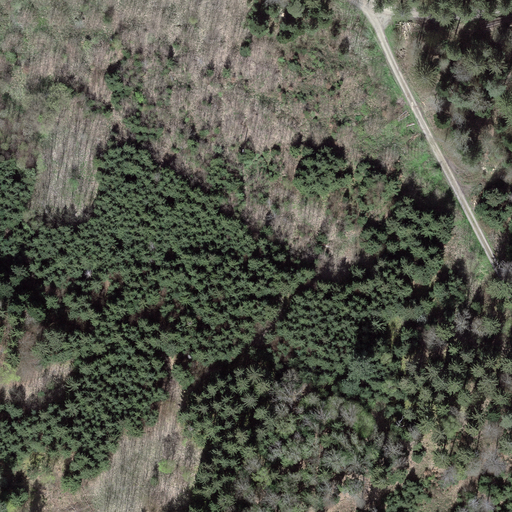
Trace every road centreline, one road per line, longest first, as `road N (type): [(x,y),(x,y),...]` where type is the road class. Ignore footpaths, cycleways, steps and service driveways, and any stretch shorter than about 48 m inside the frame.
road 1 (track): [(369,6),(511,297)]
road 2 (track): [(354,0),(427,16),(511,4)]
